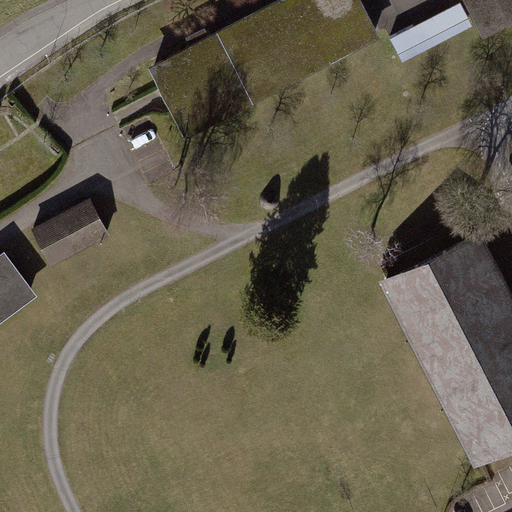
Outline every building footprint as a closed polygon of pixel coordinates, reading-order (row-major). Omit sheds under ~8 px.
[(188,55),(157,70),(185,127),(369,37),(350,0),(272,0),(182,44),(188,55)] [(511,0),(454,0),(386,36),(401,63),(474,24),(482,39),(511,22),(511,0)] [(95,202),(33,233),(49,266),(111,236),(95,202)] [(511,276),(490,232),(390,281),(480,463),(511,447),(511,276)] [(6,252),(0,255),(0,324),(39,297),(6,252)]
